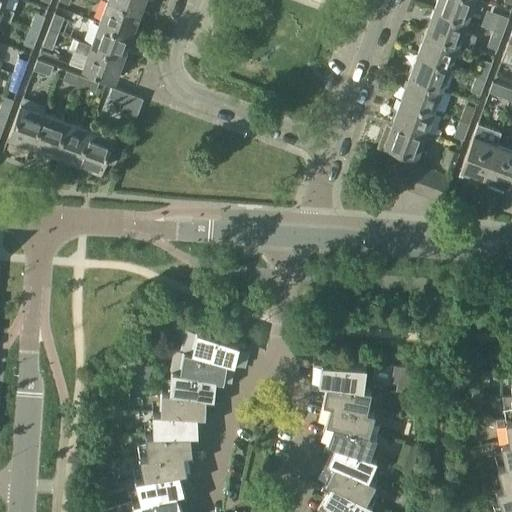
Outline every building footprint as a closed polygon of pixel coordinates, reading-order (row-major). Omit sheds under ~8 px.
[(0,0),(0,15),(11,20),(15,9),(3,4),(4,0),(0,0)] [(107,0),(99,21),(132,34),(141,10),(112,0),(107,0)] [(112,0),(141,10),(145,0),(112,0)] [(482,6),(485,0),(483,0),(437,0),(435,8),(468,20),(473,6),(482,6)] [(427,30),(460,42),(466,45),(470,34),(463,32),(468,20),(435,8),(427,30)] [(45,14),(36,11),(30,27),(39,30),(45,14)] [(64,16),(55,12),(49,28),(58,31),(64,16)] [(509,17),(499,14),(494,29),(503,33),(509,17)] [(91,43),(124,56),(132,34),(99,21),(91,43)] [(24,43),(34,46),(39,30),(30,27),(24,43)] [(43,44),(52,48),(58,31),(49,28),(43,44)] [(488,45),(498,49),(503,33),(494,29),(488,45)] [(460,42),(427,30),(418,53),(452,65),(460,42)] [(86,56),(83,67),(116,79),(124,56),(91,43),(91,44),(78,39),(73,51),(86,56)] [(502,60),(511,63),(511,52),(505,50),(502,60)] [(452,65),(418,53),(410,75),(443,88),(452,65)] [(29,59),(19,56),(13,72),(23,75),(29,59)] [(34,67),(50,73),(53,65),(37,59),(34,67)] [(493,62),(483,59),(477,74),(487,78),(493,62)] [(79,75),(67,70),(64,78),(80,85),(83,76),(79,75)] [(7,87),(17,91),(23,75),(13,72),(7,87)] [(471,90),(481,94),(487,78),(477,74),(471,90)] [(443,88),(410,75),(402,98),(435,110),(440,97),(443,88)] [(96,91),(99,83),(83,76),(80,85),(96,91)] [(490,91),(505,96),(508,86),(494,81),(490,91)] [(109,96),(112,97),(126,102),(127,97),(128,94),(113,88),(109,96)] [(394,120),(426,132),(435,110),(402,98),(394,120)] [(12,104),(3,101),(0,108),(0,118),(6,121),(12,104)] [(22,103),(10,136),(32,145),(45,111),(22,103)] [(476,107),(467,104),(461,120),(470,123),(476,107)] [(55,153),(67,120),(45,111),(32,145),(55,153)] [(78,162),(90,128),(67,120),(55,153),(78,162)] [(399,148),(418,155),(426,132),(394,120),(390,130),(385,128),(379,145),(398,152),(399,148)] [(455,135),(464,139),(470,123),(461,120),(455,135)] [(100,170),(113,137),(90,128),(78,162),(100,170)] [(472,171),(473,167),(485,171),(487,172),(497,143),(475,135),(462,168),(472,171)] [(485,171),(484,176),(493,179),(493,182),(506,186),(507,184),(508,184),(511,172),(511,148),(497,143),(487,172),(485,171)] [(450,149),(444,165),(453,168),(459,153),(450,149)] [(394,155),(385,178),(396,183),(405,159),(394,155)] [(405,159),(396,183),(407,187),(416,164),(405,159)] [(416,164),(407,187),(419,191),(427,167),(416,164)] [(430,195),(439,172),(427,167),(419,191),(429,195),(430,195)] [(441,199),(450,176),(439,172),(430,195),(441,199)] [(236,353),(239,342),(247,344),(247,343),(199,327),(197,338),(194,349),(227,357),(235,359),(236,353)] [(194,349),(186,347),(177,345),(174,367),(216,374),(224,376),(227,357),(194,349)] [(314,361),(322,361),(320,372),(319,379),(327,380),(361,384),(363,373),(364,362),(314,359),(314,361)] [(214,393),(216,374),(174,367),(172,388),(206,392),(214,393)] [(327,380),(323,398),(331,400),(365,407),(369,385),(361,384),(327,380)] [(400,381),(400,389),(409,390),(409,382),(400,381)] [(164,388),(163,409),(197,411),(205,411),(206,392),(172,388),(164,388)] [(331,400),(326,418),(334,420),(367,429),(373,408),(365,407),(331,400)] [(198,429),(197,411),(163,409),(155,409),(156,431),(190,430),(198,429)] [(367,452),(375,431),(367,429),(334,420),(328,438),(335,440),(367,452)] [(148,431),(150,453),(184,449),(192,448),(190,430),(156,431),(148,431)] [(511,438),(511,439),(503,440),(508,461),(511,460),(511,438)] [(366,474),(375,454),(367,452),(335,440),(328,457),(335,461),(366,474)] [(142,453),(146,475),(179,469),(187,467),(184,449),(150,453),(142,453)] [(511,460),(508,461),(500,463),(506,483),(511,481),(511,460)] [(364,497),(374,478),(366,474),(335,461),(326,477),(333,481),(364,497)] [(138,476),(143,497),(176,489),(184,487),(179,469),(146,475),(138,476)] [(347,511),(363,511),(371,501),(364,497),(333,481),(324,497),(330,501),(347,511)] [(498,486),(506,506),(511,503),(511,481),(506,483),(498,486)] [(135,499),(139,511),(166,511),(174,509),(182,507),(176,489),(143,497),(135,499)] [(347,511),(330,501),(322,511),(347,511)] [(511,511),(511,503),(506,506),(498,509),(499,511),(511,511)]
